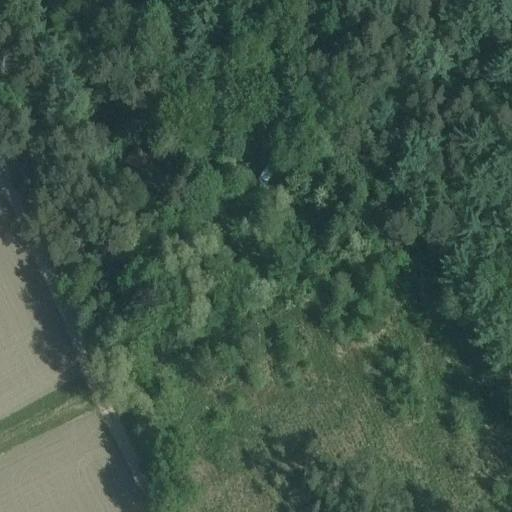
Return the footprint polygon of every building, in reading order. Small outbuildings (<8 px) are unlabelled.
[(271,92),(255,95),(260,119),(276,116),(271,92)] [(246,107),(216,122),(221,132),(251,118),(246,107)] [(198,143),(178,153),(201,197),(220,187),(198,143)] [(180,173),(174,160),(153,171),(143,151),(125,160),(146,200),(164,192),(160,184),(180,173)] [(232,181),(253,180),(252,164),(232,165),(232,181)] [(231,243),(221,225),(210,231),(213,236),(205,241),(212,254),(231,243)]
